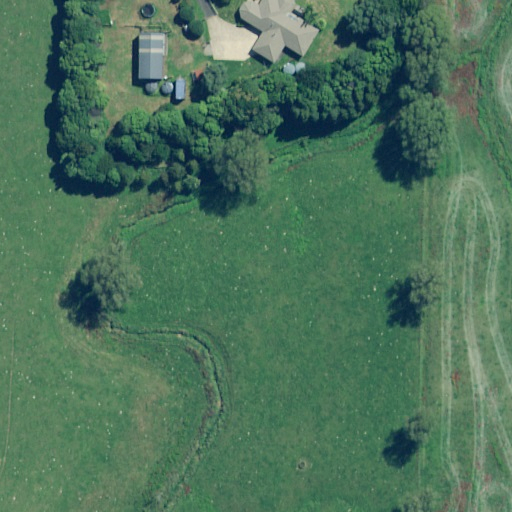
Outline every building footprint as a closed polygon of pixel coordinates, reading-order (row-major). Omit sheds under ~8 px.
[(282,0),(282,1),(279,0),(266,0),(262,8),(254,3),(252,3),(251,4),(249,4),(248,5),(247,6),(246,7),(245,8),(244,10),(244,11),(243,13),(243,14),(243,16),(243,17),(244,19),(244,20),(266,32),(255,51),(277,64),(287,46),(307,57),(322,30),(293,14),(300,2),(296,0),(282,0)] [(168,36),(142,28),(142,79),(168,80),(168,36)] [(309,64),(284,66),(286,78),(310,76),(309,64)] [(210,70),(199,70),(198,83),(210,83),(210,70)] [(227,88),(215,88),(215,101),(227,101),(227,88)]
